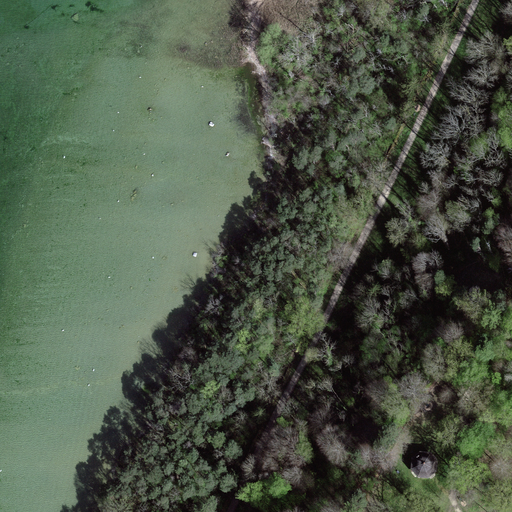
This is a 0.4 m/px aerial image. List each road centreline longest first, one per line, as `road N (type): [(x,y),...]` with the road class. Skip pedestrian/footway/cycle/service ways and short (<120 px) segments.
road 1 (track): [(231,511),(475,0)]
road 2 (track): [(454,507),(464,399),(511,309)]
